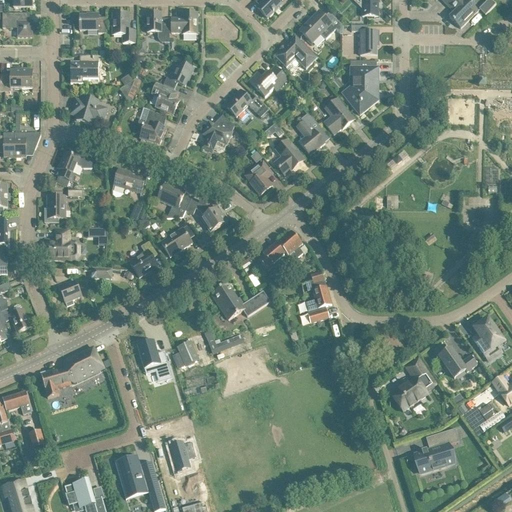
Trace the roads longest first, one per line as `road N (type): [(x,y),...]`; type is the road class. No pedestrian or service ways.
road 1 (residential): [(269,40),(235,2),(53,2)]
road 2 (residential): [(405,511),(347,312)]
road 3 (tertiary): [(102,328),(268,226)]
road 4 (residential): [(60,350),(27,258),(37,175)]
road 5 (residential): [(102,328),(134,427),(125,438),(65,457)]
road 6 (residential): [(171,167),(196,118),(269,40)]
road 7 (residential): [(347,312),(364,320),(435,321),(494,291)]
road 8 (tertiary): [(292,209),(402,122)]
road 9 (residential): [(53,131),(171,167)]
